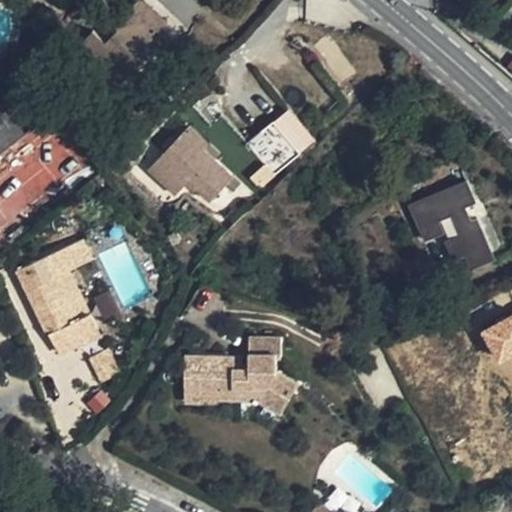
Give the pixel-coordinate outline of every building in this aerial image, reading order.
[(144,0),(137,0),(131,7),(155,32),(162,25),(166,21),(144,0)] [(106,41),(102,37),(93,30),(80,44),(111,72),(102,81),(113,92),(148,55),(156,63),(177,40),(162,25),(155,32),(131,7),(115,24),(119,28),(106,41)] [(115,24),(102,37),(106,41),(119,28),(115,24)] [(6,112),(0,116),(0,153),(24,134),(6,112)] [(222,114),(211,124),(237,151),(248,142),(222,114)] [(263,129),(280,149),(290,140),(274,120),(263,129)] [(234,175),(216,158),(205,147),(210,143),(190,124),(148,169),(177,195),(187,183),(195,190),(197,188),(211,201),(234,175)] [(205,147),(216,158),(221,153),(210,143),(205,147)] [(468,179),(410,205),(426,240),(444,232),(439,220),(453,214),(461,235),(447,241),(454,259),(466,254),(472,267),(496,257),(479,217),(472,220),(466,205),(477,200),(468,179)] [(57,275),(69,270),(86,262),(76,242),(16,269),(48,334),(51,332),(61,353),(101,334),(91,312),(80,291),(68,297),(57,275)] [(68,297),(80,291),(69,270),(57,275),(68,297)] [(511,312),(479,332),(497,365),(511,356),(511,312)] [(235,367),(235,361),(235,355),(186,355),(186,401),(219,402),(219,397),(256,398),(282,412),(299,382),(278,370),(278,355),(282,355),(282,335),(250,336),(250,360),(249,367),(235,367)] [(91,355),(101,375),(120,367),(110,346),(91,355)] [(311,511),(331,511),(320,503),(311,511)]
